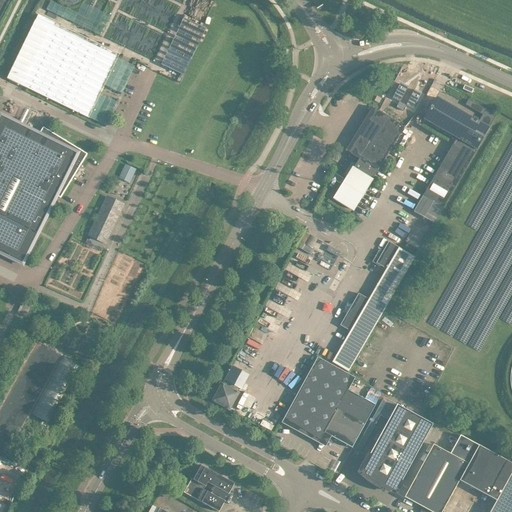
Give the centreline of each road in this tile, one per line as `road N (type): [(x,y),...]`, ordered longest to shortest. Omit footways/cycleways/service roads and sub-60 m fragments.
road 1 (tertiary): [(163,397),(162,370),(263,189)]
road 2 (unclassified): [(308,486),(174,411),(163,397)]
road 3 (residential): [(33,285),(120,140)]
road 4 (unclassified): [(120,140),(263,189)]
road 5 (tertiary): [(80,511),(143,408),(163,397)]
road 6 (unclassified): [(7,85),(120,140)]
